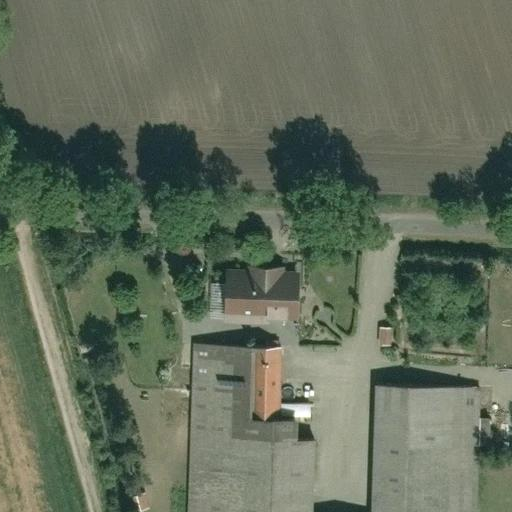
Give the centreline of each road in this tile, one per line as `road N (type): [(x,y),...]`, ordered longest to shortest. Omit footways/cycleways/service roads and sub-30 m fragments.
road 1 (residential): [(11,210),(511,230)]
road 2 (track): [(11,210),(98,511)]
